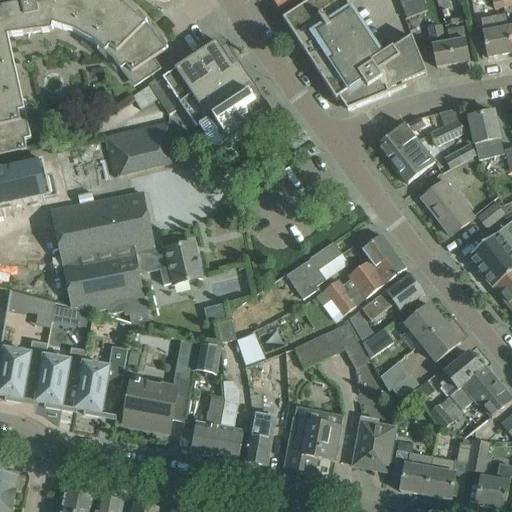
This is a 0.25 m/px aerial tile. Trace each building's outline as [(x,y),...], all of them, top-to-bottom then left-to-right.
[(0,0),(0,157),(28,151),(25,141),(32,139),(8,37),(52,31),(53,26),(75,33),(95,44),(112,59),(126,77),(130,82),(136,78),(140,84),(149,78),(162,70),(154,59),(167,50),(168,48),(162,37),(159,40),(147,25),(148,23),(139,14),(137,17),(122,4),(123,3),(119,0),(0,0)] [(314,0),(284,20),(285,22),(291,32),(302,48),(309,58),(320,75),(326,85),(337,101),(340,99),(349,113),(389,97),(391,96),(407,89),(406,88),(404,88),(403,85),(414,81),(426,76),(428,75),(412,38),(411,39),(394,50),(383,57),(345,0),(314,0)] [(492,0),(495,11),(505,9),(502,0),(492,0)] [(511,0),(502,0),(505,9),(511,7),(511,0)] [(483,34),(488,59),(511,54),(511,46),(509,29),(506,15),(482,20),(485,33),(483,34)] [(433,49),(437,69),(471,62),(467,43),(464,28),(448,31),(450,43),(445,44),(442,27),(430,29),(433,49)] [(218,42),(206,50),(163,78),(197,129),(200,127),(216,151),(255,126),(254,124),(272,112),(260,95),(261,95),(252,82),(247,85),(218,42)] [(149,85),(170,116),(176,112),(156,81),(149,85)] [(440,115),(446,128),(460,121),(460,122),(462,121),(457,110),(440,115)] [(476,147),(479,161),(504,156),(499,132),(495,113),(469,119),(474,138),(475,147),(476,147)] [(378,146),(390,163),(417,141),(412,134),(424,127),(420,119),(406,126),(405,125),(378,146)] [(431,135),(437,148),(466,134),(460,122),(460,121),(446,128),(431,135)] [(170,122),(106,137),(116,178),(180,162),(170,122)] [(417,141),(390,163),(408,185),(435,164),(417,141)] [(476,158),(470,147),(445,160),(450,171),(476,158)] [(225,154),(216,160),(222,170),(232,164),(225,154)] [(45,163),(0,173),(0,213),(46,203),(42,190),(50,189),(45,163)] [(445,182),(438,188),(422,200),(452,237),(467,225),(475,219),(445,182)] [(155,254),(143,195),(53,213),(64,269),(65,269),(73,308),(99,316),(100,312),(107,311),(108,313),(112,315),(124,313),(124,317),(129,316),(131,325),(151,331),(153,330),(140,276),(161,271),(164,286),(173,284),(174,287),(184,284),(203,280),(195,244),(155,254)] [(511,206),(503,214),(496,206),(479,219),(487,229),(504,216),(509,222),(511,220),(511,206)] [(484,246),(469,258),(493,288),(511,273),(511,244),(502,232),(494,238),(484,246)] [(317,298),(319,301),(357,288),(384,268),(382,264),(395,254),(381,236),(362,251),(371,261),(349,278),(351,281),(344,286),(340,281),(317,298)] [(287,277),(303,301),(319,291),(317,288),(325,282),(318,272),(343,256),(334,244),(310,260),(311,261),(287,277)] [(324,308),(332,302),(344,318),(358,307),(353,300),(361,294),(367,301),(407,270),(395,254),(382,264),(384,268),(357,288),(319,301),(324,308)] [(511,273),(493,288),(494,290),(495,289),(511,310),(511,273)] [(401,314),(425,295),(410,275),(394,287),(362,311),(372,324),(395,306),(401,314)] [(56,303),(11,291),(8,312),(25,316),(26,314),(39,316),(37,326),(51,329),(56,303)] [(406,326),(421,345),(445,325),(430,306),(406,326)] [(76,315),(74,331),(90,333),(93,317),(76,315)] [(237,341),(232,321),(218,325),(223,344),(237,341)] [(130,326),(118,322),(116,333),(128,335),(130,326)] [(332,358),(346,352),(356,371),(369,364),(368,361),(371,359),(363,346),(355,331),(354,331),(349,324),(347,326),(325,336),(332,358)] [(445,325),(421,345),(436,364),(446,357),(461,344),(445,325)] [(384,330),(365,344),(363,346),(371,359),(394,344),(384,330)] [(304,371),(332,358),(325,336),(295,350),(304,371)] [(28,372),(42,375),(45,357),(46,358),(49,345),(32,342),(30,355),(1,350),(0,355),(0,367),(3,368),(0,382),(0,396),(6,398),(5,402),(23,405),(28,372)] [(199,346),(194,371),(209,374),(213,348),(199,346)] [(107,386),(122,389),(129,351),(113,348),(109,369),(86,364),(84,364),(81,382),(76,410),(85,412),(84,415),(101,418),(107,386)] [(68,379),(81,382),(84,364),(86,364),(88,352),(72,349),(70,362),(46,358),(45,357),(42,375),(37,403),(46,405),(45,409),(62,412),(68,379)] [(441,384),(451,397),(483,371),(469,354),(454,367),(445,373),(448,378),(441,384)] [(284,361),(272,362),(273,386),(285,386),(284,361)] [(462,412),(474,402),(478,407),(479,405),(492,420),(511,403),(511,399),(486,368),(483,371),(451,397),(462,412)] [(420,386),(412,376),(393,390),(400,400),(420,386)] [(132,381),(129,399),(125,419),(154,424),(153,431),(170,434),(173,421),(184,424),(192,381),(179,379),(177,390),(132,381)] [(436,393),(428,384),(414,395),(422,405),(436,393)] [(251,424),(245,464),(268,468),(277,419),(265,417),(266,412),(265,412),(262,396),(255,397),(254,387),(249,388),(253,413),(251,424)] [(191,455),(215,459),(225,401),(212,398),(207,425),(197,424),(191,455)] [(215,459),(239,463),(244,432),(234,430),(239,404),(225,401),(215,459)] [(440,405),(430,414),(442,428),(452,419),(440,405)] [(511,417),(505,423),(502,425),(511,436),(511,417)] [(285,471),(309,476),(312,458),(335,463),(342,429),(295,420),(285,471)] [(361,426),(357,448),(353,468),(388,474),(397,429),(378,425),(377,429),(361,426)] [(473,442),(472,447),(468,471),(484,474),(490,445),(473,442)] [(401,493),(426,498),(434,459),(413,455),(414,446),(400,443),(399,452),(396,452),(396,456),(393,476),(404,477),(401,493)] [(426,498),(452,502),(455,487),(465,489),(468,471),(472,447),(461,445),(457,463),(434,459),(426,498)] [(477,507),(504,511),(505,511),(511,474),(511,467),(499,466),(497,482),(482,479),(477,507)] [(0,475),(0,511),(12,511),(18,479),(0,475)] [(91,511),(95,496),(67,491),(62,511),(91,511)] [(122,511),(125,502),(100,498),(97,511),(122,511)]
